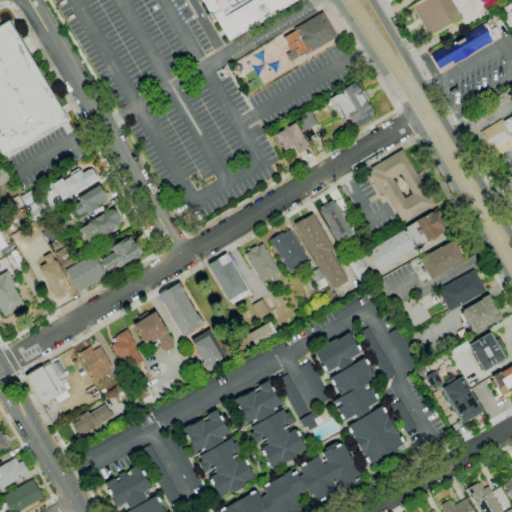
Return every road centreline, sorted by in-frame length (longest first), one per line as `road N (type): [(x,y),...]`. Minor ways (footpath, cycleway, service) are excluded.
road 1 (residential): [(415,121),(0,366)]
road 2 (secondary): [(339,0),(511,285)]
road 3 (residential): [(181,258),(30,0)]
road 4 (secondary): [(511,235),(371,0)]
road 5 (residential): [(511,430),(364,511)]
